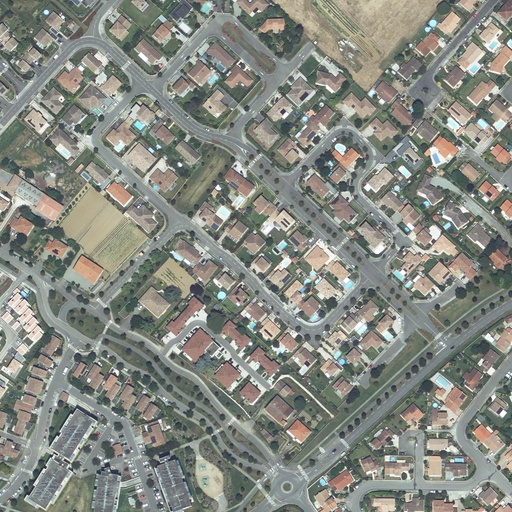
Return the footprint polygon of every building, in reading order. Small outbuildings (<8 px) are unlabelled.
[(146,3),(143,0),(142,0),(133,0),(132,2),(140,10),(146,3)] [(189,11),(193,7),(184,0),(182,0),(169,14),(176,21),(180,17),(183,14),(184,15),(188,10),(189,11)] [(261,11),(268,5),(262,0),(253,0),(250,4),(245,0),(237,0),(236,2),(241,7),(242,7),(243,8),(243,9),(246,11),(252,11),(256,7),(261,11)] [(461,0),(459,3),(467,10),(472,4),(475,0),(461,0)] [(511,1),(510,0),(508,3),(505,6),(506,7),(505,8),(503,7),(498,13),(506,20),(511,13),(511,1)] [(142,12),(148,5),(146,3),(140,10),(142,12)] [(53,27),(61,19),(51,10),(43,19),(49,24),(47,27),(53,33),(56,30),(53,27)] [(182,19),(189,11),(188,10),(184,15),(183,14),(180,17),(182,19)] [(460,19),(452,12),(441,24),(440,23),(437,26),(446,34),(448,31),(449,32),(452,29),(451,28),(455,23),(456,24),(460,19)] [(126,30),(131,24),(122,16),(116,22),(117,23),(115,26),(110,31),(119,39),(126,30)] [(283,29),(283,19),(268,20),(268,23),(264,23),(259,28),(264,33),(268,29),(273,29),(273,25),(278,25),(278,29),(283,29)] [(168,34),(170,32),(169,31),(174,26),(167,20),(153,35),(160,42),(167,35),(166,34),(167,33),(168,34)] [(9,35),(11,33),(8,30),(9,29),(3,23),(0,26),(0,37),(3,41),(9,35)] [(485,30),(479,36),(488,44),(499,31),(491,23),(488,27),(488,28),(486,30),(485,30)] [(43,29),(35,38),(45,47),(53,39),(56,41),(59,38),(53,33),(52,32),(49,35),(43,29)] [(122,41),(129,33),(126,30),(119,39),(122,41)] [(436,43),(438,41),(439,40),(432,33),(429,37),(431,38),(425,44),(422,42),(416,48),(423,55),(429,48),(431,50),(433,51),(438,45),(436,43)] [(10,52),(20,43),(14,37),(12,38),(9,35),(3,41),(1,43),(10,52)] [(162,57),(143,40),(135,49),(140,53),(141,52),(149,59),(149,60),(150,58),(155,63),(157,60),(158,61),(162,57)] [(471,47),(467,51),(457,62),(466,70),(483,51),(472,42),(470,45),(471,47)] [(235,60),(221,47),(218,50),(213,45),(207,51),(213,56),(214,55),(228,67),(235,60)] [(501,66),(502,66),(502,65),(503,66),(509,59),(508,58),(511,53),(511,51),(506,46),(501,52),(502,53),(493,63),(490,70),(499,73),(501,66)] [(31,62),(34,59),(36,61),(41,55),(34,49),(29,54),(28,53),(25,56),(31,62)] [(98,62),(88,53),(81,60),(87,66),(94,73),(102,64),(99,62),(98,62)] [(30,67),(28,65),(31,62),(25,56),(22,60),(23,61),(18,66),(25,73),(30,67)] [(417,71),(419,68),(422,65),(413,58),(403,69),(402,68),(398,72),(406,80),(410,76),(409,75),(414,69),(415,70),(417,71)] [(87,66),(81,60),(78,64),(83,69),(87,66)] [(188,74),(198,83),(210,71),(199,60),(196,63),(197,64),(198,65),(197,67),(195,66),(188,74)] [(252,81),(243,72),(242,74),(237,70),(239,68),(235,65),(230,71),(232,73),(225,82),(232,88),(240,80),(247,86),(252,81)] [(98,75),(104,68),(102,66),(95,73),(98,75)] [(83,73),(76,67),(74,70),(80,76),(83,73)] [(445,80),(449,84),(453,87),(465,74),(457,67),(451,73),(451,74),(445,80)] [(80,76),(74,70),(71,73),(73,75),(71,78),(69,76),(65,72),(58,80),(71,92),(75,87),(73,86),(75,83),(77,84),(83,78),(80,76)] [(340,85),(346,79),(340,74),(336,79),(332,76),(331,76),(330,77),(328,76),(329,74),(319,71),(316,82),(326,85),(327,84),(332,89),(337,84),(339,85),(340,85)] [(102,72),(97,80),(101,83),(106,75),(102,72)] [(116,90),(122,84),(113,75),(103,86),(102,85),(99,88),(108,96),(111,93),(115,89),(116,90)] [(191,82),(185,77),(182,80),(179,76),(170,85),(176,92),(185,83),(188,86),(191,82)] [(309,93),(305,90),(309,86),(300,78),(296,81),(298,83),(287,94),(298,105),(309,93)] [(395,91),(393,92),(389,88),(386,85),(383,82),(375,91),(389,103),(398,94),(395,91)] [(335,92),(341,86),(340,85),(339,85),(337,84),(332,89),(335,92)] [(469,97),(473,101),(477,104),(483,97),(488,92),(489,92),(492,89),(486,85),(483,88),(480,85),(469,97)] [(106,99),(92,86),(83,95),(85,97),(81,101),(88,107),(93,101),(99,106),(106,99)] [(61,108),(55,103),(61,96),(54,88),(50,92),(51,93),(49,95),(49,94),(42,101),(56,114),(61,108)] [(219,100),(220,99),(224,95),(218,90),(203,105),(209,111),(212,108),(214,110),(219,108),(224,103),(223,102),(221,102),(219,100)] [(375,109),(365,98),(360,102),(351,93),(343,101),(348,107),(350,105),(354,109),(355,108),(357,110),(356,111),(362,117),(367,113),(368,115),(375,109)] [(279,119),(292,105),(283,97),(274,107),(275,108),(274,110),(272,108),(267,114),(274,121),(278,117),(279,119)] [(411,114),(410,113),(409,112),(408,113),(399,105),(402,102),(398,99),(391,107),(395,110),(391,113),(403,123),(411,114)] [(489,109),(494,114),(500,119),(500,118),(505,123),(511,115),(507,111),(508,110),(497,100),(489,109)] [(90,109),(95,105),(98,108),(99,106),(93,101),(88,107),(90,109)] [(466,123),(472,116),(456,102),(448,110),(457,118),(458,117),(466,123)] [(62,120),(60,123),(69,132),(72,129),(70,127),(73,123),(79,117),(80,119),(82,120),(85,115),(74,105),(61,119),(62,120)] [(147,123),(154,115),(151,112),(150,113),(149,111),(145,108),(143,106),(140,109),(136,105),(131,111),(132,113),(128,117),(133,122),(137,118),(139,115),(144,119),(144,120),(147,123)] [(323,125),(334,113),(326,106),(315,118),(313,116),(309,119),(310,120),(316,126),(319,122),(323,125)] [(38,115),(37,114),(33,111),(25,119),(41,134),(49,125),(40,117),(39,118),(38,117),(38,115)] [(406,126),(414,117),(411,114),(403,123),(406,126)] [(500,119),(494,114),(491,117),(497,122),(500,119)] [(412,125),(414,126),(415,128),(422,120),(419,117),(412,125)] [(466,123),(458,117),(457,118),(464,125),(466,123)] [(277,135),(270,128),(273,125),(266,118),(255,130),(269,144),(277,135)] [(397,131),(387,121),(383,125),(376,118),(370,125),(374,128),(375,128),(377,130),(374,133),(378,137),(381,134),(384,134),(386,133),(391,137),(397,131)] [(477,122),(484,129),(488,125),(482,118),(477,122)] [(160,119),(148,133),(156,140),(158,137),(167,144),(174,136),(161,125),(163,123),(160,119)] [(305,146),(316,134),(316,133),(319,129),(316,126),(310,120),(306,125),(308,128),(298,139),(305,146)] [(428,124),(427,122),(425,121),(417,129),(430,141),(438,132),(433,128),(432,129),(427,125),(428,124)] [(114,129),(106,137),(111,142),(114,139),(117,142),(120,139),(127,145),(135,136),(127,129),(122,124),(117,130),(118,130),(116,132),(116,131),(114,129)] [(462,127),(456,133),(458,136),(464,130),(462,127)] [(472,130),(468,134),(482,147),(488,139),(485,137),(480,132),(474,127),(472,130)] [(74,143),(59,129),(50,139),(57,146),(60,143),(61,141),(65,144),(66,143),(69,146),(66,149),(74,155),(78,150),(75,147),(76,146),(73,144),(74,143)] [(411,139),(407,135),(401,141),(405,144),(397,151),(401,156),(404,154),(410,160),(408,162),(415,170),(425,162),(422,159),(422,158),(411,147),(412,145),(409,142),(411,139)] [(443,139),(440,137),(433,144),(436,146),(436,147),(441,151),(447,157),(450,154),(453,157),(458,151),(455,148),(454,149),(449,144),(443,139)] [(292,150),(296,145),(289,138),(280,148),(283,151),(283,152),(281,154),(291,163),(298,156),(294,152),(292,152),(292,151),(292,150)] [(200,157),(182,140),(175,148),(187,159),(193,164),(200,157)] [(145,171),(155,159),(139,144),(128,156),(133,160),(145,171)] [(502,161),(504,164),(511,157),(497,144),(491,152),(497,157),(501,162),(502,161)] [(339,162),(342,159),(349,166),(359,155),(352,149),(343,158),(335,151),(332,155),(339,162)] [(447,157),(441,151),(438,153),(445,159),(447,157)] [(193,164),(187,159),(184,161),(191,167),(193,164)] [(145,171),(133,160),(132,161),(144,172),(145,171)] [(461,171),(473,182),(480,174),(468,164),(467,165),(465,162),(459,168),(462,171),(461,171)] [(344,173),(347,170),(340,163),(332,171),(334,173),(330,177),(337,184),(341,180),(343,178),(346,175),(344,173)] [(109,176),(97,165),(90,173),(102,184),(109,176)] [(254,187),(244,180),(244,181),(241,179),(242,178),(230,168),(223,177),(230,183),(234,186),(238,188),(237,189),(246,196),(254,187)] [(385,185),(393,176),(385,169),(377,177),(377,176),(375,176),(368,184),(376,192),(383,184),(385,185)] [(175,180),(172,178),(175,175),(169,170),(164,176),(158,171),(151,179),(165,191),(175,180)] [(37,206),(45,195),(16,176),(10,185),(17,189),(16,192),(37,206)] [(329,191),(313,176),(306,184),(314,192),(315,191),(317,193),(316,194),(322,199),(329,191)] [(432,179),(425,176),(422,184),(422,185),(424,186),(421,193),(428,196),(427,196),(433,205),(442,198),(436,190),(434,191),(433,189),(434,189),(433,187),(429,185),(432,179)] [(490,199),(492,200),(493,201),(499,194),(486,181),(479,189),(485,194),(490,199)] [(132,197),(125,190),(124,191),(123,189),(118,184),(117,185),(114,182),(107,190),(111,193),(112,192),(118,198),(117,199),(124,206),(132,197)] [(237,189),(238,188),(234,186),(230,183),(227,186),(235,192),(236,191),(237,189)] [(324,197),(327,200),(333,195),(330,192),(324,197)] [(403,205),(389,192),(381,200),(384,203),(386,202),(390,206),(396,212),(403,205)] [(263,213),(270,205),(267,202),(260,196),(253,203),(257,207),(262,212),(263,213)] [(357,215),(347,205),(346,206),(343,203),(345,201),(340,196),(331,206),(336,210),(340,214),(337,217),(341,221),(344,218),(349,223),(357,215)] [(0,199),(0,205),(5,209),(9,203),(3,199),(2,201),(0,199)] [(506,213),(511,217),(511,204),(507,200),(500,207),(506,213)] [(220,219),(210,212),(213,208),(205,202),(199,209),(203,213),(199,218),(202,219),(205,222),(211,226),(213,228),(220,219)] [(458,210),(454,208),(456,205),(449,202),(447,207),(447,208),(449,209),(446,215),(453,219),(452,219),(458,228),(467,222),(461,213),(459,214),(458,212),(459,211),(458,210)] [(132,205),(126,211),(147,231),(153,224),(148,220),(148,217),(152,213),(143,206),(138,210),(132,205)] [(276,210),(277,209),(273,205),(271,207),(270,205),(263,213),(266,215),(267,214),(270,216),(276,210)] [(412,225),(420,216),(408,205),(400,214),(405,219),(403,221),(407,225),(409,223),(412,225)] [(294,222),(283,211),(280,214),(278,216),(277,215),(279,213),(276,210),(270,216),(267,219),(272,223),(274,220),(285,231),(294,222)] [(154,215),(152,213),(148,217),(148,220),(153,224),(147,231),(149,233),(157,224),(150,219),(154,215)] [(15,229),(15,228),(16,227),(27,235),(33,225),(21,218),(19,221),(15,219),(10,226),(15,229)] [(219,226),(223,221),(220,219),(213,228),(216,230),(219,226)] [(238,241),(247,228),(238,221),(233,228),(229,224),(225,230),(238,241)] [(366,223),(360,229),(363,232),(362,233),(365,237),(367,235),(374,242),(371,245),(375,248),(383,239),(380,236),(381,235),(377,230),(375,232),(372,229),(366,223)] [(426,234),(424,231),(425,230),(419,224),(413,231),(417,234),(415,236),(425,246),(432,239),(426,234)] [(484,231),(478,225),(468,235),(475,242),(477,240),(485,247),(492,240),(483,232),(484,231)] [(15,228),(15,229),(26,236),(27,235),(16,227),(15,228)] [(304,243),(306,240),(302,236),(297,231),(288,240),(301,252),(306,246),(304,243)] [(254,255),(264,244),(255,235),(254,237),(251,234),(243,242),(246,245),(247,246),(246,248),(254,255)] [(374,242),(367,235),(365,237),(364,238),(371,245),(374,242)] [(455,247),(442,235),(432,246),(439,253),(443,249),(444,248),(446,250),(445,251),(449,254),(455,247)] [(68,248),(56,240),(53,244),(49,241),(45,248),(49,251),(50,250),(57,254),(62,257),(68,248)] [(282,251),(288,244),(283,240),(278,247),(282,251)] [(198,254),(199,253),(194,249),(193,250),(191,249),(192,248),(184,241),(177,249),(192,261),(196,265),(198,263),(202,258),(198,254)] [(319,268),(329,258),(317,247),(305,259),(308,263),(312,259),(316,264),(315,265),(319,268)] [(192,261),(177,249),(176,251),(191,263),(192,261)] [(499,268),(500,269),(502,271),(508,264),(505,261),(507,259),(496,249),(489,257),(495,263),(499,267),(499,268)] [(423,259),(417,254),(414,257),(410,253),(403,259),(407,263),(401,268),(408,275),(423,259)] [(104,270),(82,256),(72,270),(94,284),(104,270)] [(471,267),(459,256),(451,264),(458,270),(460,270),(464,274),(463,275),(462,277),(465,280),(471,273),(468,271),(471,267)] [(263,272),(269,265),(262,258),(260,259),(258,257),(253,262),(263,272)] [(315,265),(316,264),(312,259),(308,263),(317,271),(319,268),(315,265)] [(208,278),(217,267),(209,261),(206,265),(206,267),(205,268),(204,267),(198,263),(196,265),(192,271),(202,279),(205,276),(206,276),(208,278)] [(343,270),(344,270),(336,262),(335,264),(332,261),(325,268),(328,271),(329,270),(342,282),(349,274),(345,271),(344,272),(343,270)] [(448,277),(452,274),(440,262),(429,274),(439,284),(443,280),(447,276),(448,277)] [(279,288),(291,276),(284,269),(280,273),(278,271),(275,273),(272,271),(267,277),(279,288)] [(235,282),(232,279),(231,280),(229,278),(225,274),(224,275),(221,272),(215,278),(222,285),(227,290),(235,282)] [(222,285),(215,278),(212,281),(220,288),(222,285)] [(435,285),(429,280),(427,283),(421,278),(414,285),(425,295),(435,285)] [(335,291),(323,279),(315,287),(327,299),(331,295),(330,295),(332,293),(332,294),(335,291)] [(297,292),(303,286),(297,280),(285,293),(294,302),(301,295),(297,292)] [(140,300),(142,302),(144,304),(146,301),(155,309),(152,311),(158,317),(168,305),(155,293),(156,292),(151,287),(140,300)] [(249,298),(240,289),(239,290),(236,287),(227,296),(230,300),(233,297),(238,301),(242,306),(249,298)] [(19,294),(9,304),(12,307),(14,306),(17,309),(23,303),(19,299),(22,297),(19,294)] [(174,322),(172,321),(166,327),(176,336),(182,330),(180,329),(197,311),(199,312),(204,306),(193,296),(187,303),(189,305),(174,322)] [(311,311),(314,308),(315,309),(316,308),(319,305),(311,297),(304,303),(301,300),(296,306),(299,309),(300,308),(310,318),(314,314),(311,311)] [(25,300),(15,310),(19,314),(20,312),(23,315),(29,309),(26,306),(28,303),(25,300)] [(146,301),(144,304),(152,311),(155,309),(146,301)] [(372,315),(378,308),(370,301),(366,305),(366,307),(364,307),(361,310),(360,309),(357,313),(363,318),(366,321),(372,315)] [(265,314),(254,304),(247,312),(257,322),(265,314)] [(29,309),(19,319),(23,323),(24,321),(27,324),(33,318),(30,315),(32,312),(29,309)] [(385,330),(393,321),(389,318),(392,315),(389,312),(387,310),(386,310),(383,313),(386,316),(378,324),(385,330)] [(7,312),(2,317),(8,323),(13,318),(7,312)] [(348,332),(363,318),(357,313),(357,312),(354,315),(352,314),(341,326),(348,332)] [(34,318),(23,328),(27,332),(29,330),(32,333),(38,327),(34,324),(37,321),(34,318)] [(271,340),(280,330),(269,320),(260,330),(271,340)] [(20,324),(17,321),(12,327),(15,330),(20,324)] [(236,327),(229,321),(220,331),(227,338),(229,336),(236,342),(235,344),(242,351),(251,340),(244,334),(243,336),(234,328),(236,327)] [(354,328),(357,331),(363,324),(360,322),(354,328)] [(38,327),(28,337),(31,341),(33,339),(36,342),(42,336),(39,332),(41,330),(38,327)] [(184,346),(181,349),(182,350),(196,363),(206,352),(205,351),(213,342),(214,341),(200,328),(184,346)] [(511,334),(511,330),(509,328),(507,331),(506,331),(501,337),(501,338),(497,344),(498,344),(496,347),(504,353),(510,345),(509,344),(508,343),(511,338),(511,335),(511,334)] [(382,342),(370,330),(358,343),(365,349),(369,344),(369,343),(370,342),(371,343),(376,348),(382,342)] [(337,334),(335,332),(327,340),(335,347),(346,336),(340,331),(337,334)] [(298,344),(293,340),(292,340),(291,339),(292,338),(287,334),(286,336),(283,333),(279,337),(293,350),(298,344)] [(348,342),(351,346),(358,339),(354,336),(348,342)] [(48,359),(60,341),(54,337),(52,341),(50,340),(45,348),(44,351),(43,351),(41,355),(38,361),(40,362),(38,368),(44,371),(46,366),(49,368),(53,362),(48,359)] [(220,348),(213,342),(205,351),(206,352),(212,357),(220,348)] [(28,348),(23,343),(17,350),(23,355),(28,348)] [(265,353),(259,347),(249,357),(256,364),(258,362),(265,368),(264,370),(271,376),(280,366),(274,360),(272,362),(264,354),(265,353)] [(316,360),(309,353),(308,354),(307,353),(307,352),(304,349),(304,350),(301,347),(293,355),(296,357),(296,356),(299,359),(297,360),(303,366),(305,364),(308,368),(316,360)] [(354,364),(361,356),(359,354),(362,351),(357,347),(347,358),(354,364)] [(491,366),(495,362),(499,357),(490,350),(483,359),(485,362),(480,368),(486,373),(489,370),(487,368),(489,365),(491,366)] [(21,363),(24,358),(18,352),(15,356),(17,357),(15,360),(21,363)] [(14,378),(17,375),(21,368),(19,367),(21,363),(15,360),(14,359),(7,369),(13,372),(11,376),(14,378)] [(333,364),(329,360),(321,369),(325,373),(327,370),(332,375),(338,369),(333,364)] [(241,375),(227,362),(214,377),(228,389),(241,375)] [(79,379),(87,367),(81,363),(79,366),(76,364),(71,370),(75,373),(74,375),(79,379)] [(88,377),(93,380),(94,380),(97,374),(98,374),(101,369),(91,363),(87,370),(91,372),(88,377)] [(26,390),(27,391),(35,394),(38,395),(43,382),(39,381),(39,379),(40,376),(44,378),(47,371),(44,371),(38,368),(34,367),(26,390)] [(472,391),(474,390),(475,388),(473,387),(477,382),(482,375),(474,369),(465,381),(467,382),(465,385),(472,391)] [(117,379),(108,373),(103,380),(107,382),(104,387),(109,391),(110,390),(114,384),(117,379)] [(94,380),(93,380),(90,385),(96,389),(103,377),(98,374),(97,374),(94,380)] [(83,384),(88,378),(84,375),(79,382),(83,384)] [(352,387),(349,385),(348,386),(344,381),(345,380),(341,377),(332,386),(336,389),(337,388),(342,393),(340,394),(343,397),(352,387)] [(280,393),(283,395),(285,397),(291,390),(281,381),(275,387),(280,392),(280,393)] [(261,393),(249,382),(239,392),(252,404),(261,393)] [(120,398),(126,401),(126,400),(130,394),(133,389),(124,383),(120,390),(123,392),(120,398)] [(110,390),(109,391),(106,396),(112,399),(119,387),(114,384),(110,390)] [(100,394),(104,388),(100,385),(96,392),(100,394)] [(467,395),(455,386),(447,397),(447,398),(445,401),(447,402),(445,405),(454,412),(467,395)] [(64,401),(68,395),(63,392),(60,398),(64,401)] [(126,400),(126,401),(122,406),(128,409),(135,398),(130,394),(126,400)] [(136,408),(142,411),(143,409),(148,402),(150,399),(140,394),(136,400),(140,403),(136,408)] [(20,411),(18,418),(20,419),(28,422),(31,414),(30,414),(33,406),(34,406),(36,398),(34,398),(26,395),(23,402),(17,400),(14,409),(20,411)] [(116,405),(120,398),(116,396),(112,402),(116,405)] [(287,423),(285,421),(294,412),(277,396),(265,409),(284,427),(287,423)] [(496,419),(507,405),(498,398),(487,411),(496,419)] [(149,420),(153,414),(157,416),(161,410),(148,402),(143,409),(147,411),(144,416),(149,420)] [(424,415),(413,404),(401,415),(407,422),(410,419),(413,416),(414,417),(417,420),(424,415)] [(132,415),(136,408),(132,406),(128,412),(132,415)] [(432,410),(432,414),(432,419),(435,419),(435,423),(441,423),(441,425),(447,425),(447,414),(440,414),(440,410),(432,410)] [(90,419),(78,411),(53,450),(61,454),(65,457),(70,460),(93,423),(89,421),(90,419)] [(1,412),(0,413),(0,426),(2,428),(6,418),(8,419),(6,423),(10,424),(13,417),(1,412)] [(20,419),(15,432),(21,434),(25,425),(26,425),(25,429),(29,431),(34,424),(28,422),(20,419)] [(161,432),(157,421),(148,424),(149,428),(150,431),(149,432),(142,434),(144,438),(161,432)] [(294,434),(298,438),(297,438),(301,442),(310,432),(298,421),(289,431),(293,434),(294,434)] [(482,443),(484,442),(491,435),(481,425),(474,432),(476,435),(481,440),(480,441),(482,443)] [(274,438),(264,429),(261,432),(269,443),(274,438)] [(386,445),(389,442),(393,439),(391,437),(387,432),(385,430),(370,444),(376,450),(382,445),(384,443),(386,445)] [(165,443),(161,432),(144,438),(145,443),(152,440),(153,440),(155,443),(156,446),(165,443)] [(493,450),(492,450),(492,451),(495,454),(505,444),(500,439),(499,440),(498,441),(491,435),(484,442),(489,448),(490,447),(493,450)] [(0,451),(4,453),(3,454),(8,455),(9,454),(16,457),(17,455),(19,452),(11,449),(13,443),(10,442),(8,442),(6,447),(0,445),(0,440),(1,439),(0,438),(0,451)] [(444,450),(444,448),(444,447),(444,440),(429,440),(429,450),(444,450)] [(113,446),(116,455),(122,453),(119,444),(113,446)] [(59,465),(66,470),(67,468),(65,467),(67,464),(62,461),(65,457),(61,454),(58,458),(56,457),(54,460),(60,464),(59,465)] [(170,458),(168,459),(169,463),(165,464),(157,467),(173,511),(175,511),(192,506),(174,457),(170,458)] [(430,476),(441,476),(441,457),(430,457),(430,469),(430,476)] [(377,470),(379,469),(380,468),(377,461),(373,463),(371,458),(361,463),(366,473),(371,471),(376,468),(377,470)] [(46,510),(70,472),(66,470),(59,465),(53,462),(30,499),(46,510)] [(409,471),(409,464),(385,464),(385,474),(395,474),(395,476),(401,476),(401,471),(409,471)] [(454,471),(454,476),(460,476),(460,475),(466,476),(466,464),(446,464),(446,471),(454,471)] [(113,511),(119,475),(112,474),(110,474),(110,477),(102,476),(102,472),(105,473),(104,470),(100,471),(94,511),(113,511)] [(347,471),(328,484),(333,492),(337,489),(339,491),(348,485),(347,483),(353,479),(347,471)] [(497,496),(490,488),(485,493),(480,498),(476,501),(481,506),(485,503),(487,505),(497,496)] [(327,507),(331,504),(334,502),(331,499),(330,499),(327,495),(328,494),(325,490),(315,497),(321,506),(325,503),(327,507)] [(381,511),(388,511),(388,510),(394,511),(394,499),(374,499),(373,506),(381,506),(381,511)] [(413,499),(413,504),(405,504),(404,511),(423,511),(424,501),(418,500),(419,499),(413,499)] [(444,505),(444,501),(434,501),(433,511),(457,511),(457,509),(453,509),(449,509),(449,505),(444,505)]
